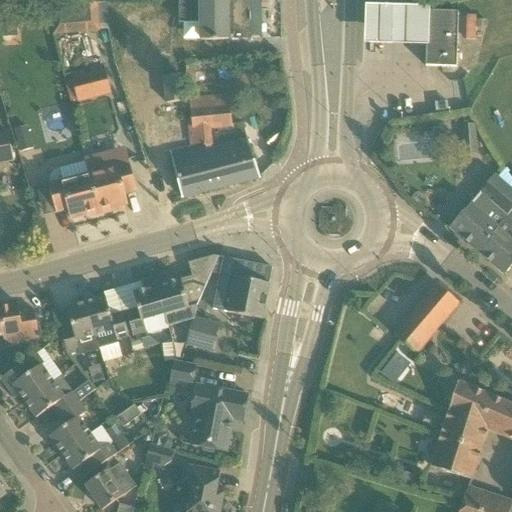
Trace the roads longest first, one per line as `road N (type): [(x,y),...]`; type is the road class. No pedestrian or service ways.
road 1 (tertiary): [(223,223),(0,287)]
road 2 (primary): [(348,180),(349,0)]
road 3 (primary): [(312,0),(321,178)]
road 4 (primary): [(264,511),(291,373)]
road 5 (primary): [(305,253),(286,334),(291,373)]
